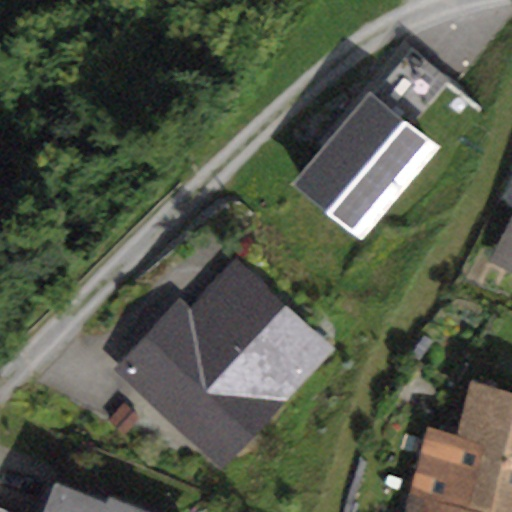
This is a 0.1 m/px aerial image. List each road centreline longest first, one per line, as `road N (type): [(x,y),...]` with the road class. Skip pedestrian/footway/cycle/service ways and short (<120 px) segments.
road 1 (track): [(0,421),(141,269),(342,79),(504,0)]
road 2 (unknown): [(511,173),(379,412),(343,511)]
